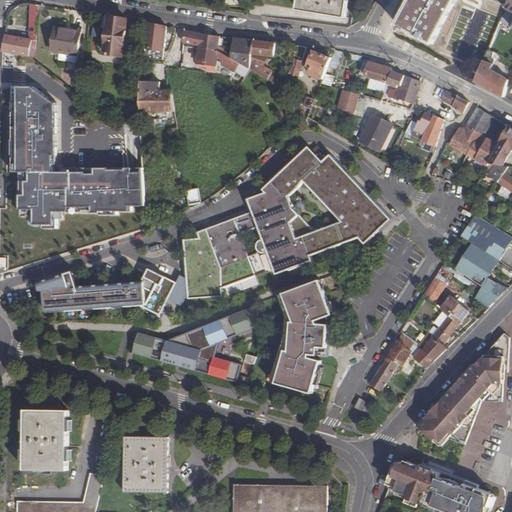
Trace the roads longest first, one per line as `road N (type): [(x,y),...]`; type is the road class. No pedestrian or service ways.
road 1 (residential): [(0,284),(184,224),(296,142),(323,139),(356,160),(418,226),(430,256),(320,441)]
road 2 (residential): [(320,441),(3,344)]
road 3 (tertiary): [(64,0),(362,41)]
road 4 (residential): [(358,462),(511,298)]
road 5 (unknown): [(0,486),(59,486),(81,476),(114,378)]
road 6 (tertiary): [(362,41),(511,113)]
